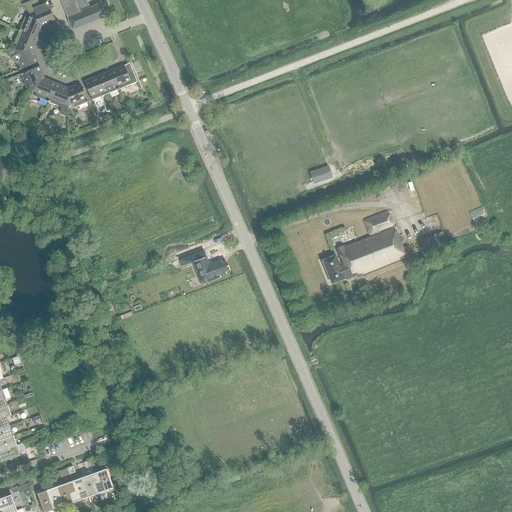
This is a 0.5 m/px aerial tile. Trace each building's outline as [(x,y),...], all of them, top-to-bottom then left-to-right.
[(32,0),(21,5),(28,13),(42,27),(54,22),(46,3),(43,4),(39,6),(36,0),(32,0)] [(59,0),(72,30),(105,16),(100,3),(79,12),(74,0),(59,0)] [(85,0),(76,0),(80,10),(88,6),(85,0)] [(20,27),(18,31),(37,39),(42,27),(28,13),(29,14),(27,19),(24,17),(20,27)] [(32,50),(37,39),(18,31),(17,34),(13,44),(16,45),(14,50),(8,50),(32,50)] [(37,63),(32,50),(8,50),(8,53),(10,56),(13,56),(17,66),(16,67),(18,70),(37,63)] [(129,63),(110,71),(118,90),(121,89),(137,82),(129,63)] [(30,92),(44,79),(39,66),(20,74),(21,78),(22,78),(26,88),(28,87),(30,91),(30,92)] [(118,90),(110,71),(97,77),(105,95),(114,92),(118,90)] [(105,95),(97,77),(83,82),(91,101),(95,100),(95,99),(105,95)] [(0,82),(0,85),(4,94),(12,91),(7,79),(0,82)] [(47,103),(55,84),(44,79),(30,92),(30,93),(31,92),(35,94),(34,97),(44,101),(47,103)] [(67,116),(67,89),(55,84),(47,103),(51,104),(61,108),(59,112),(61,114),(65,116),(67,116)] [(87,103),(79,84),(67,89),(67,116),(68,107),(72,105),(73,108),(83,104),(87,103)] [(328,166),(309,172),(312,183),(332,177),(328,166)] [(369,237),(393,227),(392,225),(393,225),(389,214),(388,215),(387,211),(363,220),(365,229),(369,237)] [(393,227),(369,237),(335,250),(341,263),(338,264),(334,255),(320,261),(330,286),(344,280),(344,281),(355,277),(356,279),(406,259),(404,255),(405,255),(401,245),(395,230),(394,230),(394,228),(393,228),(393,227)] [(442,232),(435,235),(439,245),(446,242),(442,232)] [(200,285),(213,280),(220,278),(219,276),(225,274),(225,272),(228,270),(225,262),(221,263),(220,260),(208,264),(206,257),(192,262),(200,285)] [(0,418),(5,416),(5,417),(10,415),(7,405),(0,406),(0,418)] [(0,429),(9,426),(5,417),(5,416),(0,418),(0,429)] [(0,440),(12,436),(9,426),(0,429),(0,440)] [(0,451),(16,446),(12,436),(0,440),(0,451)] [(0,462),(19,456),(16,446),(0,451),(0,462)] [(104,467),(100,468),(101,470),(96,472),(100,482),(94,484),(98,494),(100,501),(109,498),(106,491),(113,488),(106,468),(105,468),(104,467)] [(88,497),(98,494),(94,484),(100,482),(96,472),(84,476),(84,474),(80,475),(88,497)] [(73,503),(88,497),(80,475),(76,477),(77,479),(71,481),(75,491),(69,493),(73,503)] [(72,503),(73,503),(69,493),(75,491),(71,481),(59,485),(59,483),(55,484),(65,511),(73,508),(72,503)] [(52,488),(46,490),(53,510),(54,511),(62,511),(63,511),(65,511),(55,484),(51,486),(52,488)] [(42,511),(46,511),(53,510),(46,490),(40,492),(40,490),(36,491),(37,493),(36,493),(42,511)] [(0,509),(4,508),(5,511),(9,511),(16,510),(10,494),(0,497),(0,509)]
